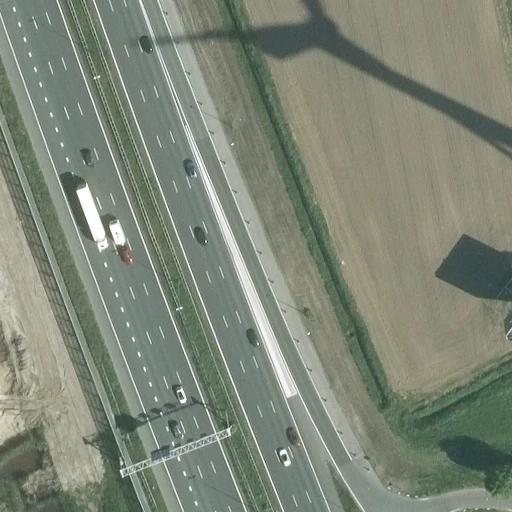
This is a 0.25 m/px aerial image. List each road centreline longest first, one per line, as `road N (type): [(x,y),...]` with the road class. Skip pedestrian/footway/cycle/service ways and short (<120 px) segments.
road 1 (motorway): [(306,511),(113,0)]
road 2 (motorway): [(32,0),(222,511)]
road 3 (motorway): [(345,472),(273,322),(147,0)]
